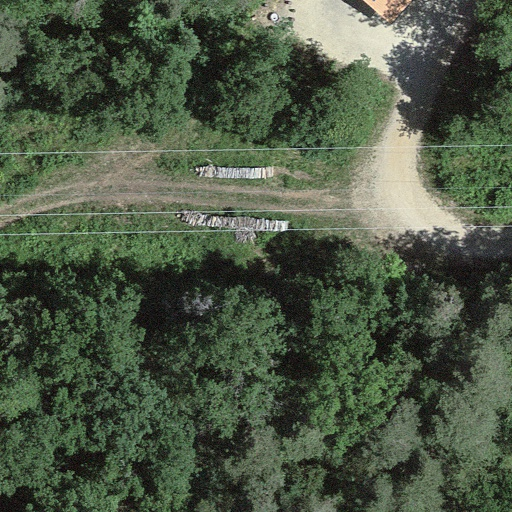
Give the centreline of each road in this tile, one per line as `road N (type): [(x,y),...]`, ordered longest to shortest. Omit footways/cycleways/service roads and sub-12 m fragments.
road 1 (track): [(397,203),(217,198),(50,205),(0,221)]
road 2 (track): [(471,0),(404,117),(389,167),(398,212),(449,241),(511,234)]
